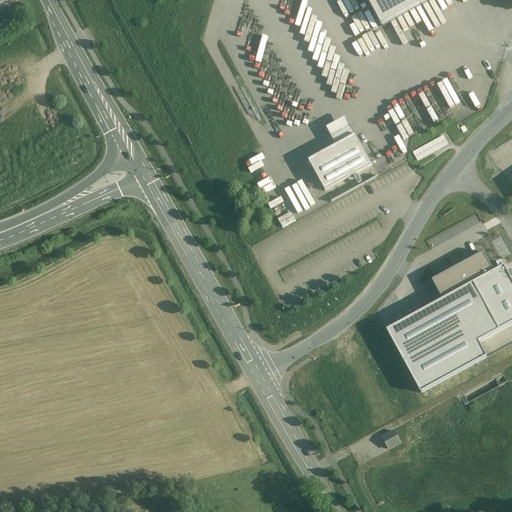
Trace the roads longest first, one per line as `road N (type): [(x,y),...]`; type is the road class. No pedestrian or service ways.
road 1 (residential): [(258,375),(360,308),(451,172)]
road 2 (tertiary): [(147,182),(258,375)]
road 3 (unknown): [(328,118),(300,131),(280,121),(231,19),(234,0)]
road 4 (secondary): [(48,0),(133,157)]
road 5 (trunk): [(0,245),(147,182)]
road 6 (tertiary): [(258,375),(334,511)]
road 7 (trunk): [(133,157),(0,228)]
